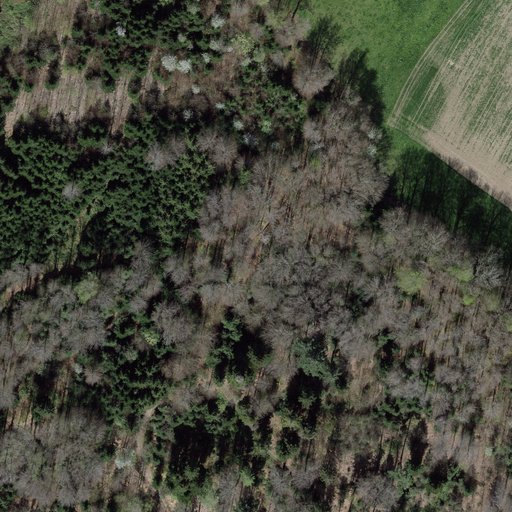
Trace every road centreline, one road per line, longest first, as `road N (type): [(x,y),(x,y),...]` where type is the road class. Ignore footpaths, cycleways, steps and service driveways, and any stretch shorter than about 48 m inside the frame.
road 1 (track): [(158,511),(135,459),(141,427),(232,299),(273,216),(342,186),(373,188)]
road 2 (track): [(220,0),(373,188)]
road 3 (track): [(373,188),(511,300)]
